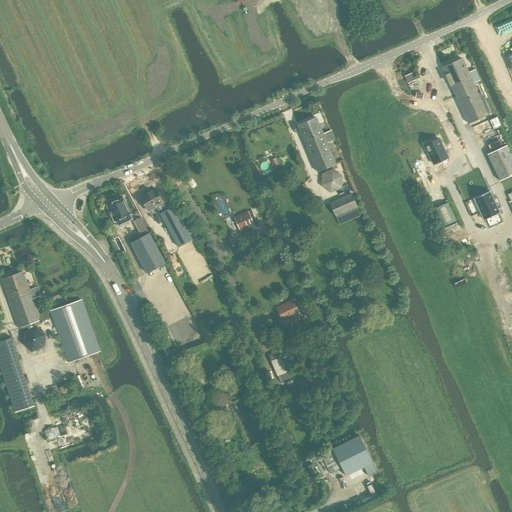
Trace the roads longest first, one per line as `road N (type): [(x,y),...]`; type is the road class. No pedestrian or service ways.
road 1 (unclassified): [(47,204),(510,0)]
road 2 (secondary): [(225,511),(107,267),(47,204)]
road 3 (track): [(34,389),(88,371),(122,408),(132,457),(111,511)]
